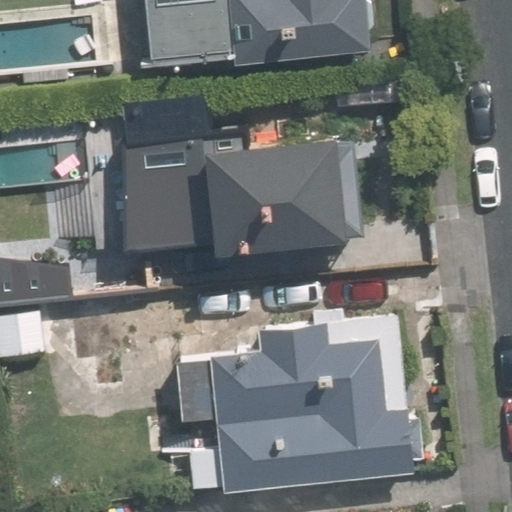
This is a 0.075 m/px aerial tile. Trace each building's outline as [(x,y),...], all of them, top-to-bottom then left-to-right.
[(158,0),(165,60),(383,37),(379,0),(158,0)] [(133,149),(132,252),(209,243),(212,257),(348,245),(348,238),(363,237),(353,143),(245,151),(245,133),(133,149)] [(0,257),(0,302),(73,295),(71,268),(0,257)] [(237,479),(428,459),(411,301),(270,316),(272,340),(187,349),(193,407),(229,403),(237,479)] [(5,348),(52,344),(48,302),(0,307),(5,348)] [(421,511),(420,497),(278,511),(421,511)]
